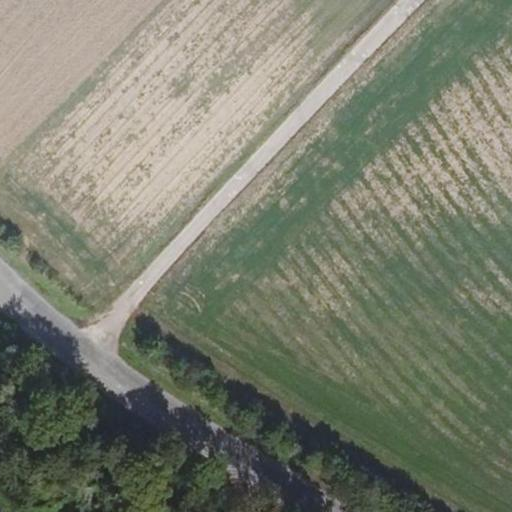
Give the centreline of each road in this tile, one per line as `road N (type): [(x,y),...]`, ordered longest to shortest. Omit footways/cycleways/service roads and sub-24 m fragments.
road 1 (track): [(80,357),(218,192),(402,0)]
road 2 (unclassified): [(0,286),(112,380),(315,511)]
